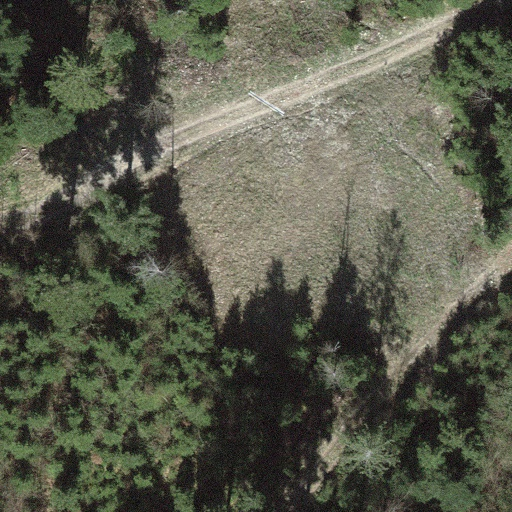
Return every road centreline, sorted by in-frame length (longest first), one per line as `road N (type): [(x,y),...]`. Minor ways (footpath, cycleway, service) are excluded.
road 1 (track): [(0,209),(79,185),(304,91),(456,16),(511,8)]
road 2 (track): [(511,264),(439,324),(283,511)]
